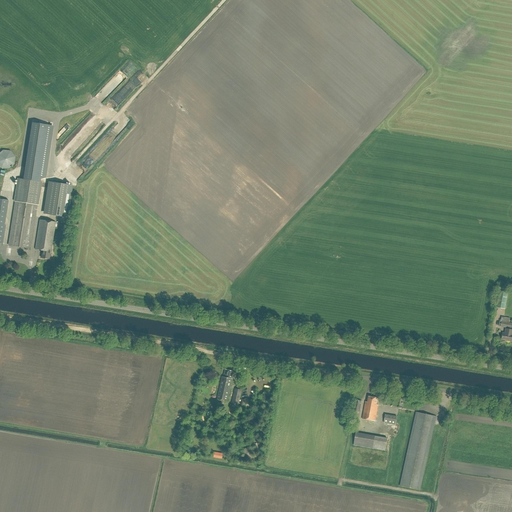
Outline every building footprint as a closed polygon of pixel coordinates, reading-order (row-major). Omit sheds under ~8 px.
[(105,103),(103,101),(104,99),(102,97),(107,91),(108,92),(115,84),(113,83),(109,88),(107,87),(102,93),(101,92),(94,99),(102,106),(105,103)] [(25,180),(18,179),(8,245),(26,248),(25,250),(31,251),(41,182),(42,181),(42,179),(43,178),(46,178),(53,128),(33,125),(25,180)] [(119,126),(119,128),(114,128),(114,137),(120,137),(120,129),(123,129),(123,126),(119,126)] [(62,165),(64,166),(91,137),(85,131),(50,170),(54,173),(62,165)] [(9,169),(15,164),(15,156),(11,151),(3,150),(0,152),(0,166),(1,168),(9,169)] [(68,173),(77,181),(98,158),(92,153),(79,168),(75,165),(79,160),(77,158),(71,165),(73,167),(68,173)] [(45,214),(68,218),(73,186),(50,182),(45,214)] [(0,243),(3,244),(6,225),(5,225),(8,200),(0,198),(0,243)] [(51,251),(55,222),(40,220),(35,249),(42,250),(41,257),(49,258),(50,251),(51,251)] [(506,309),(509,293),(499,291),(496,308),(506,309)] [(509,329),(506,329),(505,333),(503,333),(501,339),(511,340),(511,341),(511,329),(511,330),(511,324),(511,322),(509,322),(510,318),(503,317),(503,318),(501,318),(500,321),(501,321),(500,326),(509,328),(509,329)] [(231,379),(233,371),(225,369),(223,377),(222,377),(217,398),(227,400),(232,379),(231,379)] [(239,406),(242,390),(235,388),(232,405),(239,406)] [(377,405),(377,401),(377,398),(368,396),(367,402),(365,401),(362,419),(375,421),(378,405),(377,405)] [(421,490),(437,417),(416,412),(400,485),(421,490)] [(396,425),(397,416),(386,414),(384,423),(396,425)] [(354,450),(386,454),(388,443),(360,439),(360,442),(355,441),(354,450)]
